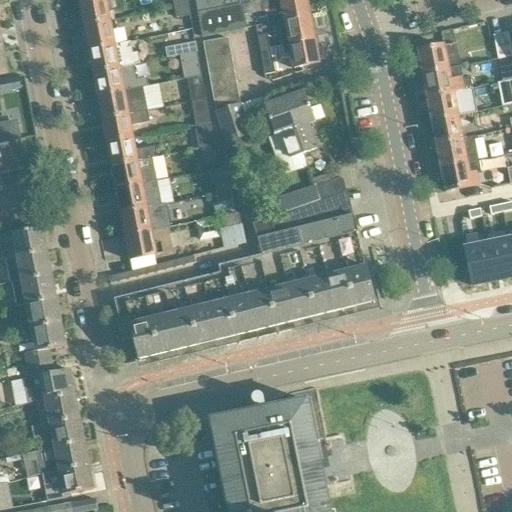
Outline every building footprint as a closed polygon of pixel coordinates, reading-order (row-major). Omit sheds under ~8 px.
[(104,0),(80,5),(85,28),(111,23),(108,12),(123,9),(121,0),(104,0)] [(175,0),(172,1),(174,10),(189,7),(187,0),(175,0)] [(194,0),(198,15),(263,2),(262,0),(233,0),(222,2),(221,0),(194,0)] [(282,8),(285,22),(311,17),(307,0),(274,0),(271,1),(271,0),(268,0),(267,0),(267,1),(263,2),(198,15),(202,38),(246,29),(243,15),(282,8)] [(189,7),(174,10),(176,20),(191,17),(189,7)] [(277,24),(281,47),(315,41),(311,17),(285,22),(277,24)] [(85,28),(89,51),(115,46),(115,45),(111,23),(85,28)] [(420,62),(422,75),(449,69),(449,70),(461,67),(453,30),(441,33),(444,47),(418,52),(420,62)] [(494,37),(499,60),(511,56),(511,55),(508,34),(494,37)] [(258,37),(261,52),(270,50),(268,35),(258,37)] [(203,43),(206,56),(231,51),(228,38),(203,43)] [(315,41),(281,47),(283,56),(291,55),(294,69),(320,64),(319,63),(324,59),(322,51),(317,50),(315,41)] [(89,51),(94,75),(120,70),(119,68),(140,64),(137,53),(133,54),(131,42),(115,45),(115,46),(89,51)] [(180,56),(180,58),(198,54),(195,42),(165,48),(167,58),(180,56)] [(270,50),(261,52),(266,79),(275,77),(270,50)] [(3,51),(0,51),(0,75),(8,74),(3,51)] [(206,56),(208,65),(232,61),(231,51),(206,56)] [(198,54),(180,58),(185,81),(202,78),(198,54)] [(511,60),(499,63),(503,82),(511,80),(511,60)] [(208,65),(210,76),(234,72),(232,61),(208,65)] [(98,97),(143,89),(147,88),(146,80),(136,82),(133,67),(120,70),(94,75),(98,97)] [(422,75),(426,98),(453,92),(473,89),(471,77),(451,81),(449,70),(449,69),(422,75)] [(210,76),(212,87),(236,83),(234,72),(210,76)] [(511,80),(503,82),(505,92),(511,90),(511,80)] [(6,81),(0,82),(0,93),(8,91),(6,81)] [(212,87),(214,98),(238,94),(236,83),(212,87)] [(98,97),(103,122),(129,116),(129,115),(148,111),(143,89),(98,97)] [(190,92),(192,104),(207,101),(204,89),(190,92)] [(426,98),(431,121),(458,116),(477,112),(473,89),(453,92),(426,98)] [(304,92),(284,100),(303,154),(316,150),(308,125),(315,123),(304,92)] [(214,98),(216,113),(241,105),(238,94),(214,98)] [(303,154),(284,100),(264,106),(275,137),(280,135),(284,145),(285,145),(289,159),(303,154)] [(192,104),(196,125),(196,128),(197,128),(212,125),(212,123),(211,123),(207,101),(192,104)] [(241,105),(216,113),(215,113),(225,144),(252,135),(242,105),(241,105)] [(103,122),(107,145),(133,139),(131,128),(149,124),(147,113),(129,116),(103,122)] [(431,121),(436,146),(462,140),(458,116),(431,121)] [(197,128),(202,150),(216,147),(212,125),(197,128)] [(20,139),(0,143),(0,166),(2,175),(27,169),(20,139)] [(107,145),(112,168),(152,160),(152,159),(158,158),(155,146),(136,150),(133,139),(107,145)] [(436,146),(440,169),(479,161),(474,139),(463,141),(462,140),(436,146)] [(216,147),(202,150),(205,168),(220,165),(216,147)] [(112,168),(116,191),(157,183),(152,160),(112,168)] [(479,161),(440,169),(443,182),(444,182),(446,193),(479,186),(477,176),(482,175),(479,161)] [(226,169),(211,172),(214,184),(229,181),(226,169)] [(319,202),(346,192),(343,178),(334,181),(331,173),(312,180),(314,186),(315,190),(319,202)] [(214,184),(216,196),(231,193),(229,181),(214,184)] [(116,191),(121,215),(147,209),(162,207),(157,183),(116,191)] [(314,186),(277,199),(282,215),(305,207),(319,202),(315,190),(314,186)] [(253,225),(258,241),(353,217),(352,216),(353,216),(347,192),(346,192),(319,202),(305,207),(282,215),(266,220),(253,225)] [(217,202),(221,219),(236,216),(235,213),(231,193),(216,196),(217,202)] [(262,201),(246,206),(253,225),(266,220),(268,220),(262,201)] [(511,203),(501,206),(503,214),(511,211),(511,203)] [(501,206),(490,208),(491,216),(503,214),(501,206)] [(122,224),(125,238),(152,233),(147,209),(121,215),(123,224),(122,224)] [(480,210),(469,212),(470,220),(482,218),(480,210)] [(236,216),(221,219),(224,230),(241,227),(238,213),(235,213),(236,216)] [(258,241),(262,257),(279,253),(296,322),(373,303),(373,305),(375,305),(366,268),(365,268),(353,217),(258,241)] [(12,234),(17,259),(47,253),(42,228),(12,234)] [(152,233),(125,238),(127,251),(128,251),(132,272),(140,270),(150,268),(156,267),(154,257),(156,256),(163,254),(161,243),(154,245),(152,233)] [(511,257),(509,240),(487,245),(495,282),(511,279),(511,257)] [(487,245),(465,249),(473,287),(495,282),(487,245)] [(52,276),(47,253),(17,259),(19,269),(11,270),(13,284),(21,282),(52,276)] [(221,274),(162,289),(177,351),(225,339),(227,347),(237,344),(239,345),(240,343),(257,339),(259,340),(260,339),(277,334),(279,335),(280,334),(290,331),(288,324),(296,322),(279,253),(262,257),(220,267),(220,266),(219,267),(221,274)] [(194,257),(183,260),(184,267),(195,264),(194,257)] [(183,260),(172,263),(173,269),(184,267),(183,260)] [(172,263),(161,265),(163,272),(173,269),(172,263)] [(156,267),(150,268),(152,275),(163,272),(161,265),(156,267)] [(150,268),(140,270),(141,277),(152,275),(150,268)] [(132,272),(129,273),(131,280),(141,277),(140,270),(132,272)] [(129,273),(118,276),(120,283),(131,280),(129,273)] [(56,300),(52,276),(21,282),(13,284),(12,284),(17,307),(26,306),(56,300)] [(120,283),(118,276),(109,278),(110,285),(120,283)] [(162,289),(142,294),(157,356),(177,351),(162,289)] [(157,356),(142,294),(116,300),(115,300),(114,300),(120,322),(117,323),(122,343),(134,340),(139,363),(141,362),(141,360),(157,356)] [(26,306),(31,330),(61,324),(56,300),(26,306)] [(24,355),(26,368),(52,363),(49,351),(66,348),(61,324),(31,330),(35,353),(24,355)] [(75,395),(70,371),(54,374),(52,363),(26,368),(29,379),(24,380),(29,405),(75,395)] [(36,404),(41,427),(80,420),(75,396),(36,404)] [(330,511),(316,444),(308,402),(210,422),(228,511),(330,511)] [(52,438),(54,448),(54,449),(85,444),(80,420),(41,427),(32,429),(35,441),(52,438)] [(37,452),(42,475),(89,466),(85,444),(54,449),(54,448),(37,452)] [(94,490),(89,466),(42,475),(47,502),(68,498),(67,495),(74,494),(94,490)] [(96,500),(71,505),(72,511),(87,511),(98,510),(96,500)]
